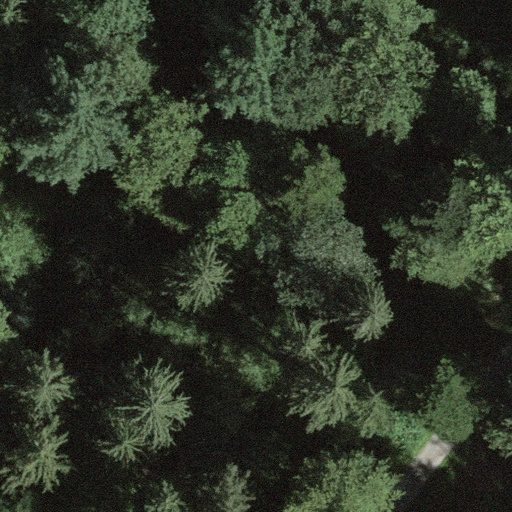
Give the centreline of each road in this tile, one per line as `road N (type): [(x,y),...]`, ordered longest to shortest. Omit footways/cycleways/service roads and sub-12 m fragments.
road 1 (track): [(387,511),(511,358)]
road 2 (track): [(52,0),(30,83),(0,125)]
